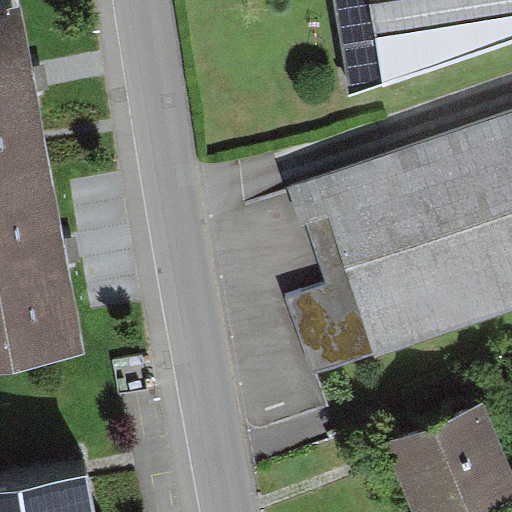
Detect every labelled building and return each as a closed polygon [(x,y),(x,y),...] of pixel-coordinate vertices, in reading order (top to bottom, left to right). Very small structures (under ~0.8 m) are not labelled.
[(0,0),(0,352),(85,337),(21,0),(0,0)] [(511,0),(335,0),(351,87),(511,31),(511,0)] [(288,298),(313,373),(375,352),(376,356),(511,309),(511,111),(290,188),(302,224),(308,222),(329,284),(288,298)] [(390,454),(413,511),(492,511),(511,504),(511,464),(480,388),(411,416),(418,433),(386,445),(390,454)] [(0,464),(0,511),(99,511),(88,449),(0,464)]
